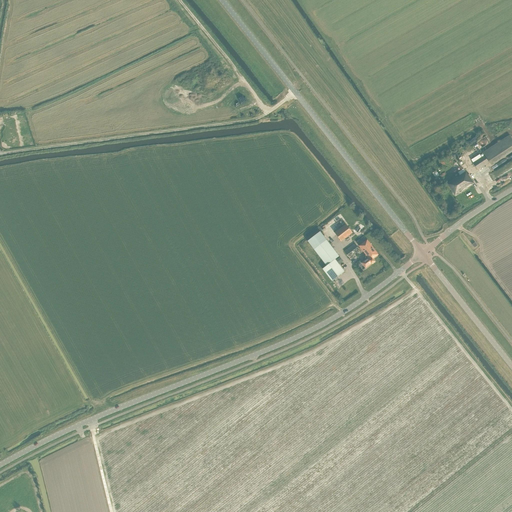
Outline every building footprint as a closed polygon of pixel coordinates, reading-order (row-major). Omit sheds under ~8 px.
[(484,156),(473,163),(478,170),(482,167),(484,166),(489,163),(484,156)] [(460,175),(447,184),(456,196),(474,183),(468,175),(465,172),(460,175)] [(341,241),(352,233),(346,225),(335,233),(341,241)] [(320,232),(308,241),(314,250),(327,266),(335,259),(339,256),(327,240),(320,232)] [(372,263),(375,261),(373,259),(379,255),(367,239),(359,246),(368,258),(361,263),(365,268),(369,265),(372,263)] [(345,272),(335,259),(327,266),(323,269),(333,281),(345,272)]
